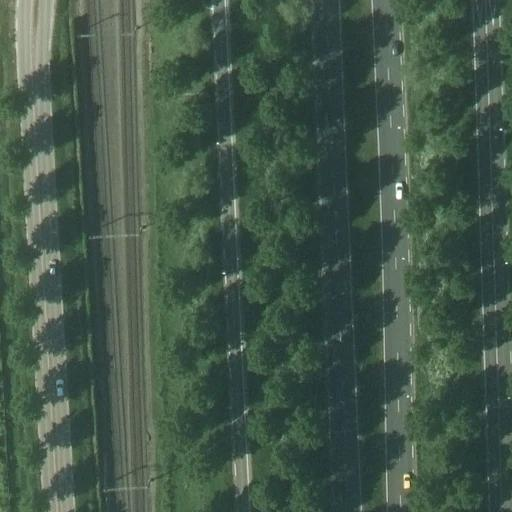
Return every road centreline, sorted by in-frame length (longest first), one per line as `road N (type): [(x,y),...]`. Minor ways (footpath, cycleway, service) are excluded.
road 1 (secondary): [(21,0),(48,511)]
road 2 (secondary): [(66,511),(40,0)]
road 3 (primary): [(223,0),(246,511)]
road 4 (primary): [(324,0),(346,511)]
road 5 (primary): [(399,511),(380,0)]
road 6 (primary): [(502,511),(486,0)]
